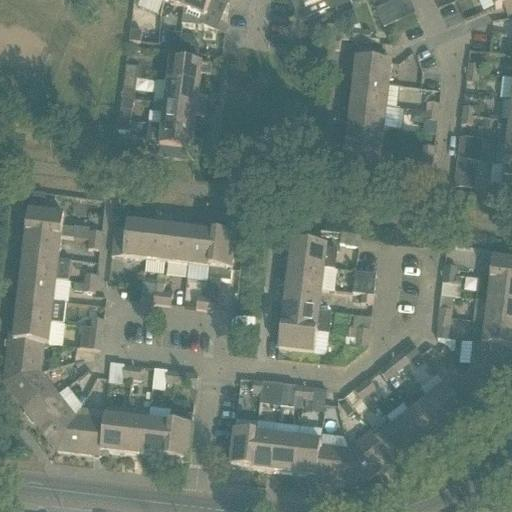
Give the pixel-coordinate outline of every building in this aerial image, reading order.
[(184,12),(188,0),(165,0),(164,4),(184,12)] [(221,26),(229,7),(213,0),(212,0),(188,0),(184,12),(183,14),(182,28),(199,29),(200,27),(217,35),(221,26)] [(326,4),(324,0),(289,0),(296,17),(300,25),(310,21),(304,6),(314,2),(320,17),(330,12),(326,4)] [(511,17),(511,0),(490,0),(495,12),(503,9),(508,20),(511,17)] [(415,16),(408,1),(376,15),(384,31),(415,16)] [(359,45),(361,32),(353,31),(352,44),(359,45)] [(368,33),(361,32),(359,45),(366,46),(368,33)] [(140,46),(142,34),(131,33),(129,44),(140,46)] [(339,53),(341,43),(331,42),(330,52),(339,53)] [(178,56),(180,45),(169,44),(167,55),(171,55),(178,56)] [(190,58),(191,46),(180,45),(178,56),(190,58)] [(389,89),(392,67),(384,66),(385,54),(358,51),(354,85),(389,89)] [(210,78),(212,68),(170,63),(168,85),(200,89),(201,77),(210,78)] [(480,69),(469,68),(468,68),(467,76),(479,78),(480,69)] [(136,82),(137,70),(126,69),(125,80),(136,82)] [(478,87),(479,78),(467,76),(466,85),(478,87)] [(135,93),(136,82),(125,80),(123,91),(135,93)] [(198,101),(200,89),(168,85),(165,107),(206,112),(207,102),(198,101)] [(403,91),(389,89),(354,85),(351,106),(397,112),(399,92),(403,92),(403,91)] [(194,132),(196,120),(205,121),(206,112),(165,107),(156,106),(155,115),(164,116),(162,128),(194,132)] [(400,112),(397,112),(351,106),(349,128),(384,132),(397,134),(400,112)] [(438,117),(439,108),(427,107),(426,115),(438,117)] [(475,112),(464,110),(463,110),(462,119),(474,121),(475,112)] [(131,124),(132,113),(121,112),(119,123),(131,124)] [(437,126),(438,117),(426,115),(425,124),(437,126)] [(473,129),(474,121),(462,119),(461,128),(473,129)] [(129,136),(131,124),(119,123),(118,134),(129,136)] [(193,144),(194,132),(162,128),(160,150),(201,155),(202,145),(193,144)] [(381,154),(384,132),(349,128),(346,149),(381,154)] [(483,143),(460,141),(457,162),(469,163),(480,165),(483,143)] [(379,176),(381,154),(346,149),(343,171),(363,174),(379,176)] [(433,160),(434,151),(422,150),(421,158),(433,160)] [(432,169),(433,160),(421,158),(420,167),(432,169)] [(475,192),(477,172),(468,171),(469,163),(457,162),(454,189),(475,192)] [(511,168),(504,168),(502,189),(494,188),(493,200),(511,202),(511,168)] [(63,231),(64,219),(29,215),(26,237),(61,241),(61,243),(73,244),(75,232),(63,231)] [(145,264),(150,229),(128,226),(127,234),(115,233),(111,260),(145,264)] [(167,267),(171,231),(150,229),(145,264),(167,267)] [(210,272),(214,236),(213,236),(214,232),(200,230),(200,235),(192,234),(188,270),(210,272)] [(188,270),(192,234),(171,231),(167,267),(188,270)] [(293,234),(289,268),(325,272),(328,250),(319,249),(321,237),(293,234)] [(101,246),(102,237),(90,236),(89,245),(101,246)] [(231,286),(236,239),(214,236),(210,272),(209,283),(231,286)] [(59,263),(61,243),(61,241),(26,237),(23,258),(59,263)] [(100,255),(101,246),(89,245),(88,253),(100,255)] [(56,284),(59,263),(23,258),(21,280),(56,284)] [(511,264),(493,262),(491,282),(491,284),(511,286),(511,264)] [(322,293),(325,272),(289,268),(287,289),(322,293)] [(457,271),(446,270),(445,270),(444,278),(456,280),(457,271)] [(374,300),(376,278),(355,276),(353,297),(362,299),(374,300)] [(97,289),(98,279),(86,278),(85,287),(97,289)] [(455,289),(456,280),(444,278),(443,287),(455,289)] [(54,306),(56,284),(21,280),(18,301),(54,306)] [(511,308),(511,286),(491,284),(488,306),(511,308)] [(95,297),(97,289),(85,287),(84,296),(95,297)] [(320,315),(322,293),(287,289),(284,311),(320,315)] [(162,308),(163,297),(155,295),(153,307),(162,308)] [(172,298),(163,297),(162,308),(171,310),(172,298)] [(373,309),(374,300),(362,299),(361,307),(373,309)] [(51,327),(54,306),(18,301),(16,323),(51,327)] [(205,314),(206,302),(198,301),(196,313),(205,314)] [(215,303),(206,302),(205,314),(214,315),(215,303)] [(511,330),(511,308),(488,306),(485,327),(511,330)] [(331,317),(320,315),(284,311),(281,332),(317,336),(329,338),(331,317)] [(440,313),(439,321),(451,323),(452,314),(440,313)] [(450,331),(451,323),(439,321),(438,330),(450,331)] [(49,349),(51,327),(16,323),(13,344),(44,348),(49,349)] [(103,333),(104,324),(92,323),(91,332),(103,333)] [(511,352),(511,330),(485,327),(483,348),(483,349),(509,352),(511,352)] [(102,342),(103,333),(91,332),(90,340),(102,342)] [(314,359),(317,339),(317,336),(281,332),(279,354),(314,359)] [(369,343),(370,334),(358,333),(357,341),(369,343)] [(368,352),(369,343),(357,341),(356,350),(368,352)] [(41,376),(44,348),(13,344),(9,343),(3,387),(41,376)] [(504,395),(509,352),(483,349),(483,348),(474,347),(470,376),(504,395)] [(410,366),(402,357),(395,363),(402,372),(410,366)] [(402,372),(395,363),(388,368),(396,377),(402,372)] [(132,383),(133,371),(125,370),(123,382),(132,383)] [(141,384),(142,373),(142,372),(133,371),(132,383),(141,384)] [(175,388),(176,376),(167,375),(166,387),(175,388)] [(58,399),(41,376),(3,387),(30,421),(58,399)] [(199,379),(176,376),(175,388),(197,390),(199,379)] [(469,422),(504,395),(470,376),(448,393),(448,394),(467,418),(466,418),(469,422)] [(376,393),(369,384),(368,384),(361,390),(368,399),(376,393)] [(261,398),(262,386),(254,385),(252,397),(261,398)] [(268,409),(271,387),(262,386),(261,398),(260,408),(268,409)] [(304,403),(305,391),(296,390),(295,402),(304,403)] [(368,399),(361,390),(354,395),(361,404),(368,399)] [(467,418),(448,394),(448,393),(445,390),(428,403),(450,431),(466,418),(467,418)] [(313,404),(314,392),(305,391),(304,403),(313,404)] [(450,431),(428,403),(420,394),(403,407),(411,417),(433,445),(450,431)] [(57,455),(76,421),(58,399),(30,421),(57,455)] [(170,428),(166,463),(188,466),(194,418),(192,418),(172,416),(170,428)] [(411,417),(394,430),(416,458),(433,445),(411,417)] [(102,456),(106,420),(105,420),(105,425),(77,422),(76,421),(57,455),(102,460),(102,456)] [(123,458),(127,423),(106,420),(102,456),(123,458)] [(149,425),(148,425),(127,423),(123,458),(144,461),(149,425)] [(166,463),(170,428),(149,425),(144,461),(166,463)] [(393,464),(392,464),(398,472),(416,458),(394,430),(377,443),(393,464)] [(252,473),(256,438),(234,435),(230,471),(252,473)] [(359,491),(392,464),(393,464),(377,443),(371,436),(348,454),(347,454),(359,491)] [(273,476),(277,440),(256,438),(252,473),(273,476)] [(295,478),(299,443),(277,440),(273,476),(295,478)] [(316,481),(320,450),(321,446),(299,443),(295,478),(315,481),(316,481)] [(359,491),(347,454),(320,450),(316,481),(315,481),(315,486),(359,491)]
